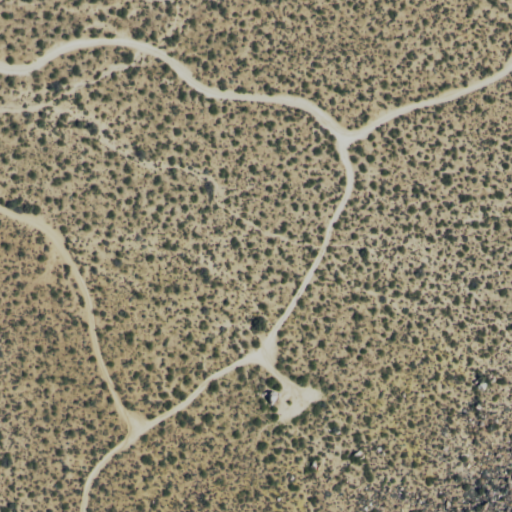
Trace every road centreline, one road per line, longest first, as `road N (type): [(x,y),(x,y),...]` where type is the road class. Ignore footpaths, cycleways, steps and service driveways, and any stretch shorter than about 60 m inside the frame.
road 1 (track): [(345,139),(348,185),(326,245),(270,339),(101,461),(80,511)]
road 2 (track): [(0,65),(27,70),(88,42),(129,43),(156,51),(200,88),(309,104),(345,139)]
road 3 (track): [(0,208),(56,238),(88,301),(107,380),(137,429)]
road 4 (track): [(511,66),(345,139)]
